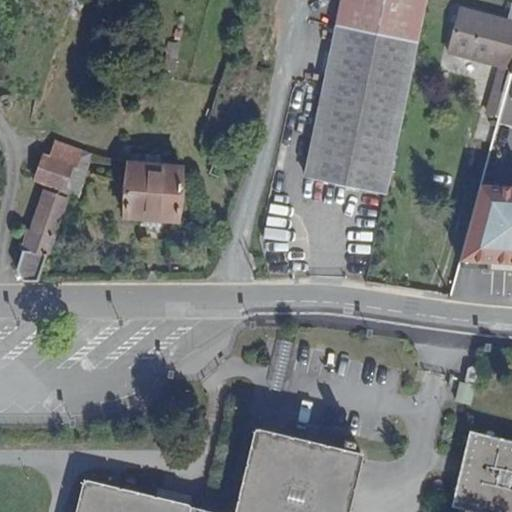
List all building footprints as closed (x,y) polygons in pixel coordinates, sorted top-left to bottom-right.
[(414,44),(421,7),(392,0),(339,0),(334,28),(414,44)] [(462,10),(460,17),(500,27),(502,20),(462,10)] [(450,53),(511,69),(511,66),(511,45),(496,41),(500,27),(460,17),(450,53)] [(305,177),(383,194),(414,44),(334,28),(305,177)] [(167,43),(166,66),(176,67),(178,43),(167,43)] [(498,115),(505,73),(494,71),(487,113),(498,115)] [(66,192),(80,150),(53,141),(47,157),(41,155),(33,180),(66,192)] [(91,154),(80,150),(66,192),(78,196),(91,154)] [(212,152),(208,163),(219,167),(222,155),(212,152)] [(127,163),(123,217),(177,222),(181,166),(127,163)] [(511,186),(482,184),(462,261),(511,263),(511,186)] [(20,256),(44,258),(64,197),(44,191),(30,231),(28,231),(20,256)] [(21,280),(37,280),(44,258),(20,256),(16,269),(21,280)] [(347,511),(361,453),(253,428),(232,511),(230,511),(82,478),(73,511),(347,511)] [(511,511),(511,441),(470,432),(452,505),(484,511),(511,511)]
